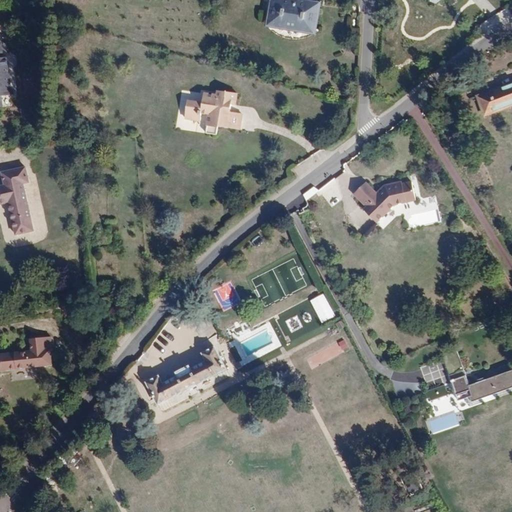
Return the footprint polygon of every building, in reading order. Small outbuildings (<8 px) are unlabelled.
[(317,31),(321,5),(293,0),(273,0),(270,23),(281,25),(281,28),(281,29),(283,31),(286,32),(289,33),(292,34),(295,34),(297,34),(300,33),(303,33),(305,32),(305,29),(317,31)] [(511,82),(477,96),(485,117),(511,106),(511,82)] [(212,107),(205,106),(201,123),(209,124),(210,118),(219,119),(216,137),(226,139),(228,130),(249,133),(251,117),(240,116),(241,108),(245,109),(246,97),(232,95),(231,100),(213,97),(212,107)] [(201,123),(205,106),(197,105),(195,122),(201,123)] [(30,224),(19,178),(25,176),(21,162),(0,167),(0,197),(4,197),(12,229),(30,224)] [(414,187),(404,188),(404,186),(386,188),(384,189),(386,191),(379,196),(368,182),(355,192),(366,206),(363,209),(375,223),(395,208),(416,205),(414,187)] [(109,243),(108,227),(97,228),(98,244),(109,243)] [(311,299),(320,323),(335,318),(326,294),(311,299)] [(334,326),(337,331),(337,332),(343,329),(342,328),(340,323),(334,326)] [(0,370),(51,365),(50,351),(52,351),(50,337),(30,339),(32,352),(0,355),(0,370)] [(158,405),(225,369),(214,348),(202,354),(207,362),(191,370),(189,367),(177,374),(179,377),(163,385),(158,377),(147,383),(158,405)] [(442,353),(448,373),(463,368),(457,348),(442,353)] [(511,386),(511,369),(468,383),(464,373),(450,378),(456,399),(468,395),(470,400),(511,386)] [(444,382),(423,388),(425,395),(428,394),(429,397),(447,392),(444,382)] [(414,511),(425,511),(436,508),(434,503),(414,511)]
